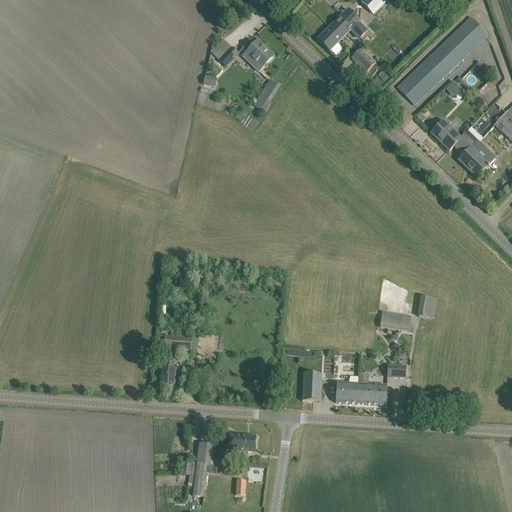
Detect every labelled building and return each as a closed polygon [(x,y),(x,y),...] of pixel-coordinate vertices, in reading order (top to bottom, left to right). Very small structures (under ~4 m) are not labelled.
[(388,0),(364,0),(361,3),(373,15),(388,0)] [(341,29),(346,35),(350,31),(359,39),(366,32),(358,23),(359,22),(348,11),(331,28),(336,33),(341,29)] [(471,19),(405,82),(398,89),(415,107),(488,36),(471,19)] [(329,52),(346,35),(341,29),(336,33),(331,28),(318,41),(329,52)] [(255,45),(251,40),(242,49),(255,62),(251,66),(258,73),(273,58),(264,49),(265,48),(258,41),(255,45)] [(232,48),(219,61),(226,68),(238,55),(232,48)] [(360,51),(359,52),(352,59),(367,73),(375,65),(360,51)] [(201,85),(214,87),(215,78),(203,76),(201,85)] [(271,81),(254,107),(265,114),(270,105),(268,103),(280,86),(271,81)] [(452,97),(460,89),(453,82),(445,91),(452,97)] [(511,123),(504,116),(495,126),(511,141),(511,123)] [(443,120),(432,133),(442,142),(441,144),(449,151),(453,147),(462,138),(443,120)] [(468,168),(478,177),(495,159),(468,132),(462,138),(453,147),(464,156),(459,161),(467,169),(468,168)] [(436,300),(421,297),(418,318),(433,320),(436,300)] [(381,328),(408,332),(409,322),(382,318),(381,328)] [(164,336),(163,350),(190,352),(191,339),(164,336)] [(162,369),(161,375),(161,385),(174,386),(175,370),(173,370),(173,363),(165,362),(165,370),(162,369)] [(406,379),(406,367),(388,366),(387,378),(406,379)] [(303,374),(302,392),(302,402),(320,403),(322,375),(303,374)] [(359,374),(358,385),(357,405),(386,407),(387,387),(368,386),(368,375),(359,374)] [(335,404),(357,405),(358,385),(337,384),(335,404)] [(229,452),(242,452),(243,437),(230,436),(229,452)] [(243,437),(242,452),(255,453),(256,437),(243,437)] [(199,444),(197,464),(184,462),(183,475),(189,476),(188,481),(195,482),(193,497),(203,498),(206,466),(212,467),(215,446),(199,444)] [(249,482),(264,482),(265,468),(249,467),(249,482)] [(245,483),(237,482),(236,496),(244,497),(245,483)]
